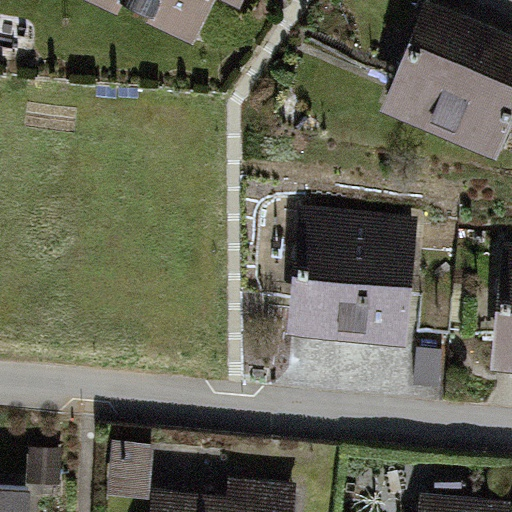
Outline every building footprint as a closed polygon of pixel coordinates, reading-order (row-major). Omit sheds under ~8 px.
[(288,0),(141,0),(231,37),(246,0),(269,0),(286,7),(288,0)] [(511,21),(451,0),(449,0),(415,97),(511,132),(511,21)] [(435,212),(317,206),(311,318),(430,323),(435,212)] [(121,433),(118,491),(158,493),(161,435),(121,433)] [(242,486),(161,479),(157,511),(311,511),(315,475),(243,468),(242,486)] [(51,511),(53,485),(0,483),(0,511),(51,511)] [(511,511),(511,497),(443,491),(440,511),(511,511)]
